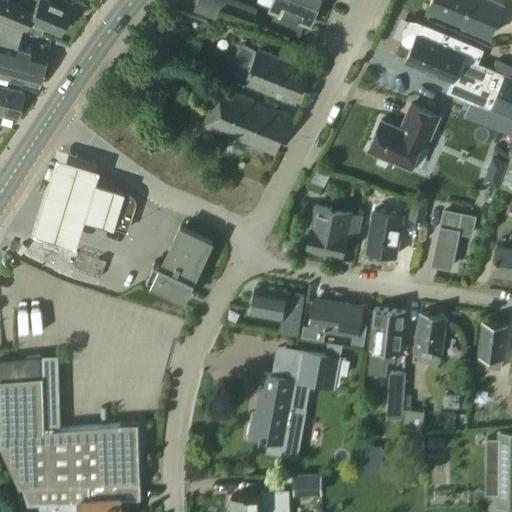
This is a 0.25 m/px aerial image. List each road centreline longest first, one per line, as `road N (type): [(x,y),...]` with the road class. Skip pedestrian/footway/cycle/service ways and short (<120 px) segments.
road 1 (residential): [(511,306),(238,264)]
road 2 (residential): [(252,234),(368,0)]
road 3 (residential): [(174,511),(187,384),(238,264)]
road 4 (residential): [(252,234),(163,195),(50,117)]
road 5 (unknown): [(6,215),(43,241),(102,247),(135,239),(163,195)]
road 6 (secondary): [(50,117),(133,0)]
